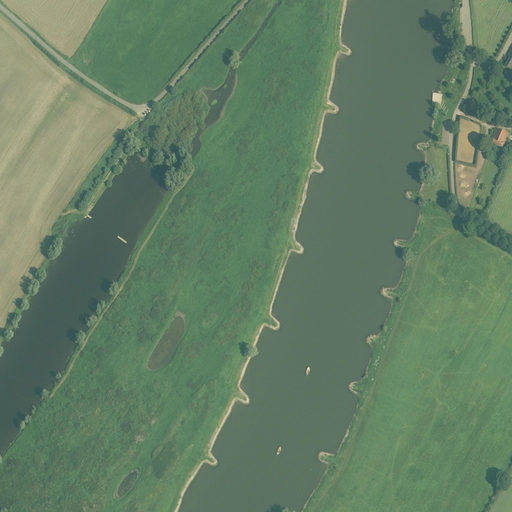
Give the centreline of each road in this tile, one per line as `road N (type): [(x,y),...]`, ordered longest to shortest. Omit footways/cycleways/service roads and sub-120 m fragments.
road 1 (tertiary): [(250,0),(147,110),(70,68),(0,7)]
road 2 (tertiary): [(511,244),(463,217),(453,196),(450,139),(471,69),(466,0)]
